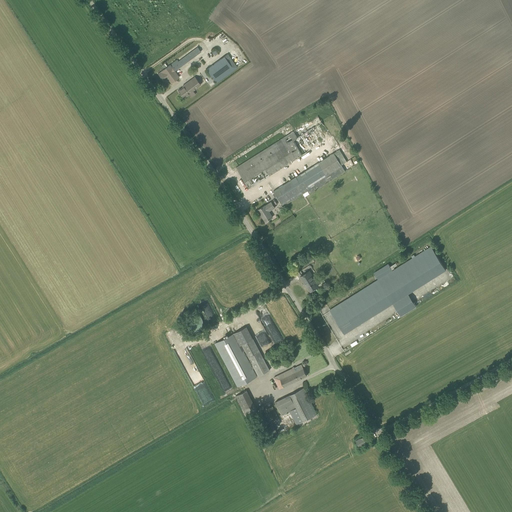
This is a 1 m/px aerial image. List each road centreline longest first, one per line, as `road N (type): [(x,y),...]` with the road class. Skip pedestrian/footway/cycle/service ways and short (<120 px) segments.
road 1 (unclassified): [(379,430),(225,189),(87,0)]
road 2 (unclassified): [(379,430),(511,360)]
